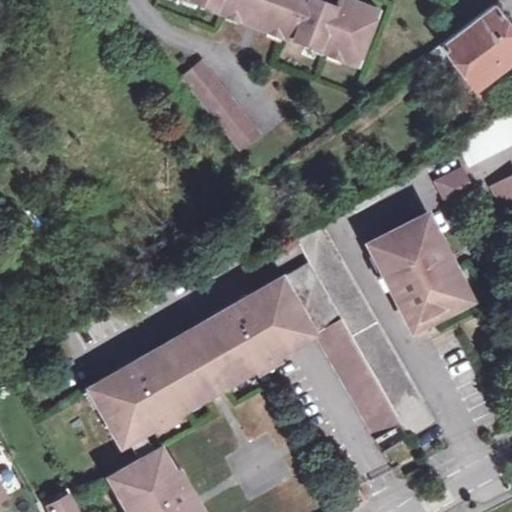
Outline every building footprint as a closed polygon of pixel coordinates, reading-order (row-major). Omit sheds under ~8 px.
[(172,0),(178,0),(216,13),(215,17),(239,25),(247,0),(165,0),(171,2),(172,0)] [(282,37),(325,52),(324,55),(356,67),(376,10),(348,0),(343,0),(339,10),(309,0),(266,0),(256,31),(281,40),(282,37)] [(420,75),(449,56),(475,87),(511,58),(511,27),(493,3),(412,65),(420,75)] [(194,60),(174,78),(238,151),(258,133),(194,60)] [(467,164),(511,142),(511,105),(454,140),(467,164)] [(447,206),(474,194),(468,180),(461,168),(435,181),(441,193),(447,206)] [(503,213),(511,207),(511,175),(489,186),(503,213)] [(413,325),(459,303),(455,294),(464,289),(426,215),(370,243),(413,325)] [(433,422),(317,222),(293,235),(307,260),(401,423),(409,436),(433,422)] [(307,260),(280,275),(313,332),(373,439),(401,423),(307,260)] [(296,342),(313,332),(280,275),(264,284),(251,292),(254,297),(190,333),(220,385),(285,349),(296,342)] [(468,298),(464,289),(455,294),(459,303),(468,298)] [(180,400),(203,388),(173,336),(87,386),(119,442),(183,406),(180,400)] [(130,463),(116,471),(131,497),(122,502),(127,511),(197,511),(159,445),(130,463)] [(75,511),(67,496),(49,506),(52,511),(75,511)]
